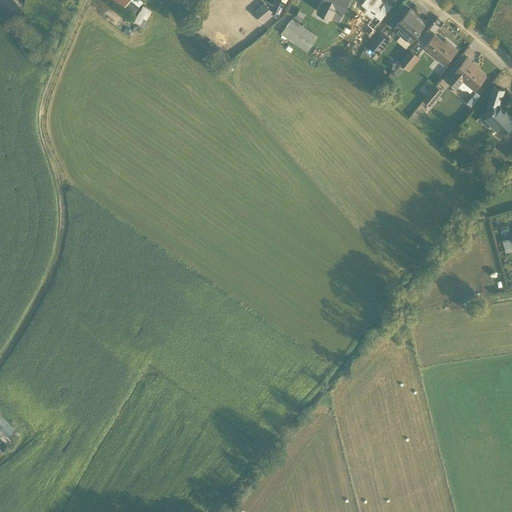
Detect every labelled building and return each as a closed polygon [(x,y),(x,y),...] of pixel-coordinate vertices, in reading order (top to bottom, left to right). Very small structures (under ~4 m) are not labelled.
[(0,0),(0,2),(9,12),(22,0),(0,0)] [(114,0),(125,10),(133,0),(114,0)] [(321,0),(316,11),(325,16),(326,14),(339,20),(349,0),(321,0)] [(265,3),(253,13),(262,23),(274,13),(265,3)] [(300,3),(293,16),(301,20),(307,7),(300,3)] [(147,27),(153,11),(141,7),(135,22),(147,27)] [(408,9),(392,28),(400,35),(396,40),(405,49),(410,43),(408,41),(424,23),(408,9)] [(317,35),(291,17),(281,32),(307,52),(317,35)] [(386,40),(379,34),(368,47),(376,53),(386,40)] [(429,51),(427,53),(443,66),(457,49),(448,42),(446,44),(434,34),(424,47),(429,51)] [(400,64),(409,72),(420,59),(411,51),(400,64)] [(476,65),(467,58),(447,81),(456,89),(457,88),(470,94),(485,76),(475,67),(476,65)] [(442,91),(436,85),(423,101),(429,106),(442,91)] [(490,125),(501,136),(511,125),(511,115),(499,103),(503,90),(491,87),(486,107),(478,117),(487,128),(490,125)] [(502,154),(494,147),(489,153),(497,160),(502,154)] [(511,237),(501,240),(505,254),(511,251),(511,237)] [(13,428),(0,415),(0,449),(9,440),(5,436),(13,428)]
